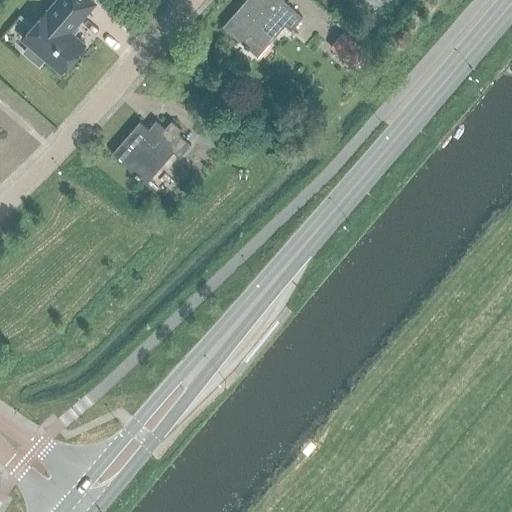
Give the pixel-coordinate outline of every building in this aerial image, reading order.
[(45,12),(22,39),(29,45),(23,52),(38,66),(44,59),(61,73),(84,45),(69,32),(74,26),(78,29),(80,27),(76,24),(94,3),(89,0),(57,0),(46,13),(45,12)] [(245,0),(222,27),(256,57),(284,26),(290,31),(302,18),(281,0),(245,0)] [(343,32),(330,47),(356,70),(370,55),(343,32)] [(216,115),(196,137),(212,151),(232,129),(216,115)] [(138,121),(110,154),(143,183),(171,151),(178,157),(189,144),(176,133),(179,129),(170,121),(163,128),(155,120),(147,129),(138,121)]
